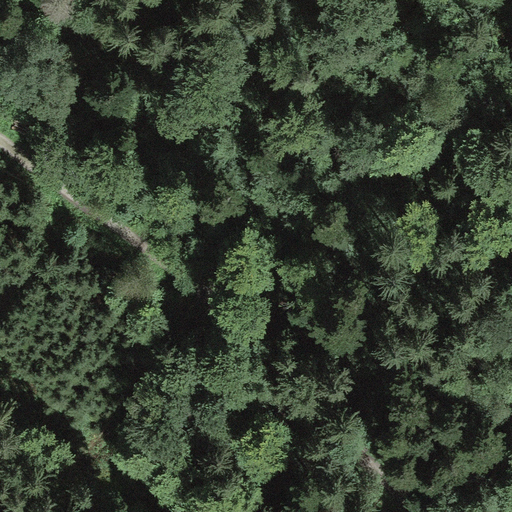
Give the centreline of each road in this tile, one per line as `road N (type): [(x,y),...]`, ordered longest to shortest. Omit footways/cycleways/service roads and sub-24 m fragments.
road 1 (track): [(0,132),(184,283),(429,511)]
road 2 (track): [(184,283),(442,380),(511,422)]
